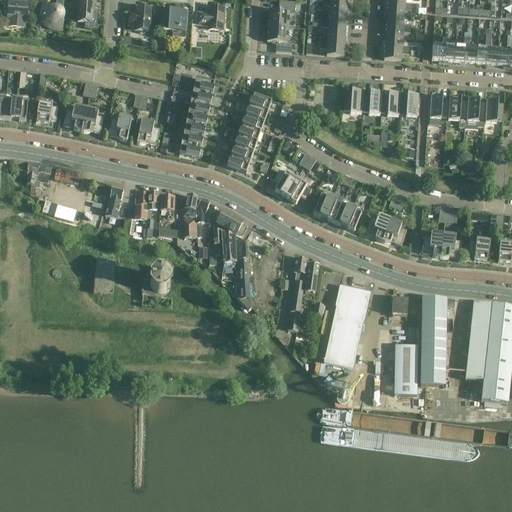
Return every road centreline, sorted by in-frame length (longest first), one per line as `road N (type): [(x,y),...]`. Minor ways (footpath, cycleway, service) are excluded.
road 1 (tertiary): [(0,149),(192,187),(387,277),(511,297)]
road 2 (residential): [(300,75),(292,136),(416,196),(494,206)]
road 3 (residential): [(368,72),(511,82)]
